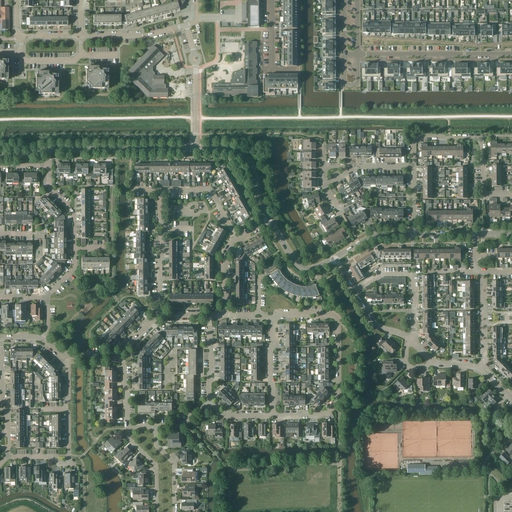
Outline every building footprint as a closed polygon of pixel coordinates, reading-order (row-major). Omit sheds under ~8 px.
[(8,7),(1,7),(0,0),(0,23),(1,24),(1,30),(9,30),(8,7)] [(180,11),(186,0),(176,0),(177,1),(124,16),(121,16),(121,15),(93,15),(93,25),(127,25),(180,11)] [(258,0),(247,0),(248,27),(259,27),(258,0)] [(283,0),(283,23),(279,23),(279,29),(298,29),(297,0),(283,0)] [(335,12),(335,5),(322,5),(322,9),(325,9),(325,15),(333,15),(332,12),(335,12)] [(336,26),(336,20),(333,20),(333,16),(326,16),(326,26),(336,26)] [(487,23),(477,23),(477,32),(481,32),(481,36),(487,36),(487,26),(487,23)] [(487,26),(487,36),(493,36),(493,32),(496,32),(496,24),(492,24),(492,26),(487,26)] [(502,24),(498,24),(499,32),(502,32),(502,36),(508,36),(508,26),(507,26),(502,26),(502,24)] [(336,33),(336,26),(326,26),(326,36),(333,36),(333,33),(336,33)] [(298,66),(298,32),(279,32),(280,38),(283,38),(283,66),(298,66)] [(336,48),(336,41),(333,41),(333,38),(326,38),(326,48),(336,48)] [(215,84),(213,84),(213,96),(220,96),(220,97),(230,97),(230,96),(235,96),(235,95),(241,95),(241,96),(247,96),(247,97),(258,97),(258,86),(257,86),(257,80),(256,80),(256,74),(257,74),(257,68),(256,68),(256,65),(257,65),(257,54),(256,54),(256,48),(257,48),(257,42),(254,42),(248,42),(248,44),(245,44),(245,63),(245,70),(242,70),(240,71),(237,72),(237,73),(236,72),(235,72),(234,73),(233,74),(233,75),(234,76),(233,76),(232,79),(232,81),(231,84),(225,84),(215,84)] [(164,84),(164,80),(164,75),(154,75),(154,73),(154,72),(150,72),(149,71),(163,56),(153,45),(128,71),(134,77),(132,78),(132,79),(135,82),(134,84),(148,98),(167,97),(167,89),(165,89),(165,86),(165,84),(164,84)] [(336,54),(336,48),(326,48),(326,54),(322,54),(322,58),(333,58),(333,54),(336,54)] [(336,69),(336,62),(333,62),(333,59),(326,59),(326,69),(336,69)] [(365,68),(362,68),(362,77),(371,77),(371,64),(365,64),(365,68)] [(377,64),(371,64),(371,77),(381,77),(381,68),(377,68),(377,64)] [(387,68),(384,68),(384,77),(394,77),(394,64),(387,64),(387,68)] [(400,64),(394,64),(394,77),(403,77),(403,68),(400,68),(400,64)] [(410,68),(407,68),(407,77),(416,77),(416,64),(410,64),(410,68)] [(422,64),(416,64),(416,77),(426,77),(426,68),(422,68),(422,64)] [(432,68),(429,68),(429,77),(439,77),(439,64),(432,64),(432,68)] [(445,64),(439,64),(439,77),(448,77),(448,68),(445,68),(445,64)] [(455,68),(452,68),(452,77),(461,77),(461,64),(455,64),(455,68)] [(467,64),(461,64),(461,77),(471,77),(471,68),(467,68),(467,64)] [(477,68),(474,68),(474,77),(484,77),(484,64),(477,64),(477,68)] [(490,64),(484,64),(484,77),(493,77),(493,68),(490,68),(490,64)] [(500,68),(496,68),(496,77),(506,77),(506,75),(506,64),(500,64),(500,68)] [(108,87),(108,76),(105,76),(105,73),(108,73),(108,69),(104,69),(104,67),(98,67),(98,66),(87,66),(87,69),(86,70),(86,83),(87,83),(92,87),(92,88),(104,88),(105,87),(108,87)] [(336,75),(336,69),(326,69),(326,75),(323,75),(323,79),(333,79),(333,75),(336,75)] [(48,72),(37,72),(37,74),(36,75),(36,88),(37,88),(42,92),(42,94),(54,94),(54,93),(55,92),(58,92),(58,81),(55,81),(55,78),(58,78),(58,75),(54,75),(54,72),(48,72)] [(298,74),(263,75),(263,93),(269,93),(269,89),(298,89),(298,74)] [(336,90),(336,83),(333,83),(333,80),(323,80),(323,84),(326,84),(326,90),(336,90)] [(302,149),(303,149),(303,152),(310,152),(310,149),(316,149),(316,143),(310,143),(310,140),(300,140),(301,143),(301,144),(301,145),(302,145),(302,149)] [(326,144),(326,153),(329,153),(329,157),(336,157),(336,151),(336,144),(326,144)] [(336,144),(336,151),(339,151),(339,157),(345,157),(345,144),(336,144)] [(385,158),(385,149),(381,149),(381,148),(380,148),(380,144),(376,144),(376,155),(379,155),(379,158),(385,158)] [(404,155),(404,144),(401,144),(401,146),(396,146),(396,158),(401,158),(401,155),(404,155)] [(355,158),(355,147),(347,147),(347,153),(350,153),(350,156),(353,156),(353,158),(355,158)] [(366,147),(366,158),(368,158),(368,156),(372,156),(372,153),(375,153),(375,147),(366,147)] [(316,152),(310,152),(303,152),(303,162),(310,162),(310,159),(316,159),(316,152)] [(310,162),(303,162),(303,172),(310,171),(310,168),(316,168),(316,162),(310,162)] [(64,174),(63,164),(57,164),(58,170),(55,170),(55,177),(60,177),(60,174),(64,174)] [(63,164),(64,174),(67,174),(67,177),(73,177),(73,170),(70,170),(69,164),(63,164)] [(82,174),(81,164),(75,164),(76,170),(73,170),(73,177),(73,179),(78,179),(78,174),(82,174)] [(81,164),(82,174),(85,174),(85,177),(91,177),(91,170),(88,170),(87,164),(81,164)] [(96,178),(96,177),(96,174),(100,174),(99,164),(93,164),(94,170),(91,170),(91,177),(91,178),(96,178)] [(99,164),(100,174),(103,174),(103,176),(109,176),(109,170),(105,170),(105,164),(99,164)] [(189,173),(189,172),(189,164),(173,164),(168,164),(151,164),(151,173),(155,173),(155,175),(159,175),(159,173),(166,173),(166,175),(168,175),(168,173),(173,173),(173,175),(175,175),(175,173),(182,173),(182,175),(186,175),(186,173),(189,173)] [(221,177),(229,173),(226,168),(219,172),(221,177)] [(303,181),(310,181),(310,178),(316,178),(316,171),(310,171),(303,172),(303,181)] [(229,173),(221,177),(224,182),(232,177),(229,173)] [(6,187),(6,184),(6,183),(12,183),(12,174),(6,174),(6,176),(3,176),(3,184),(3,187),(6,187)] [(12,174),(12,183),(18,183),(18,184),(21,184),(21,176),(18,176),(18,174),(12,174)] [(30,183),(30,174),(24,174),(24,176),(21,176),(21,184),(24,184),(24,183),(30,183)] [(30,174),(30,183),(36,183),(36,186),(39,186),(39,176),(36,176),(36,174),(30,174)] [(371,185),(371,175),(369,175),(369,176),(365,176),(365,177),(361,177),(363,183),(365,183),(365,185),(371,185)] [(232,177),(224,182),(227,186),(234,182),(232,177)] [(351,179),(357,189),(361,186),(360,184),(362,183),(363,183),(361,177),(357,179),(357,178),(354,180),(353,178),(351,179)] [(347,183),(352,191),(357,189),(351,179),(349,181),(350,182),(347,183)] [(310,181),(303,181),(303,191),(310,191),(310,187),(316,187),(316,181),(310,181)] [(234,182),(227,186),(230,191),(237,187),(234,182)] [(342,185),(347,194),(352,191),(347,183),(345,185),(344,184),(342,185)] [(347,194),(342,185),(340,186),(341,187),(338,189),(342,197),(347,194)] [(237,187),(230,191),(232,196),(240,191),(237,187)] [(240,191),(232,196),(235,200),(241,196),(242,197),(243,196),(240,191)] [(314,203),(320,202),(318,194),(307,197),(309,206),(314,205),(314,203)] [(43,196),(37,202),(39,204),(40,203),(44,207),(51,201),(47,197),(45,198),(43,196)] [(232,208),(244,201),(242,197),(241,196),(235,200),(234,201),(236,204),(231,206),(232,208)] [(51,201),(44,207),(48,211),(55,204),(51,201)] [(240,210),(247,206),(244,201),(232,208),(233,210),(238,207),(240,210)] [(52,215),(58,208),(55,204),(48,211),(52,215)] [(319,218),(320,217),(330,212),(328,209),(328,208),(327,206),(324,207),(322,205),(314,210),(319,218)] [(242,215),(250,211),(247,206),(240,210),(242,215)] [(55,221),(65,217),(61,213),(62,212),(58,208),(52,215),(56,219),(55,220),(55,221)] [(367,211),(367,208),(363,211),(363,210),(358,213),(363,223),(365,222),(364,220),(367,218),(366,216),(368,215),(367,211)] [(367,211),(368,215),(371,215),(370,217),(374,217),(374,219),(376,219),(376,208),(371,208),(367,208),(367,211)] [(250,211),(242,215),(245,220),(253,215),(250,211)] [(353,216),(358,224),(361,222),(362,224),(363,223),(358,213),(353,216)] [(358,224),(353,216),(349,219),(354,228),(356,227),(355,225),(358,224)] [(55,227),(57,227),(66,227),(66,222),(65,222),(65,217),(55,221),(56,222),(54,222),(55,227)] [(328,231),(338,225),(334,218),(328,221),(326,219),(320,222),(322,225),(323,224),(328,231)] [(216,232),(224,237),(227,232),(219,228),(216,232)] [(324,245),(328,243),(330,246),(344,238),(343,235),(346,234),(343,228),(325,238),(322,240),(324,245)] [(214,237),(221,241),(224,237),(216,232),(214,237)] [(211,242),(219,246),(221,241),(214,237),(211,242)] [(257,241),(262,248),(266,245),(262,238),(257,241)] [(262,248),(257,241),(253,243),(257,251),(262,248)] [(208,246),(216,251),(219,246),(211,242),(208,246)] [(257,251),(253,243),(248,246),(252,253),(257,251)] [(216,251),(208,246),(206,251),(213,256),(216,251)] [(252,253),(248,246),(243,249),(244,250),(241,256),(246,259),(248,256),(252,253)] [(358,282),(364,278),(366,278),(365,276),(365,275),(364,273),(363,274),(361,269),(375,261),(375,260),(378,258),(383,258),(383,259),(411,259),(411,250),(405,250),(405,251),(395,251),(395,250),(383,250),(383,251),(378,251),(376,252),(371,255),(371,253),(356,261),(356,262),(351,265),(352,266),(349,268),(358,282)] [(67,254),(57,254),(55,254),(55,259),(56,260),(55,261),(65,265),(65,260),(67,260),(67,254)] [(109,255),(108,255),(106,255),(106,258),(85,258),(85,255),(82,255),(82,269),(109,269),(109,255)] [(247,262),(245,262),(245,261),(246,259),(241,256),(238,261),(236,261),(236,267),(245,267),(247,267),(247,262)] [(59,273),(63,269),(62,268),(65,265),(55,261),(55,262),(53,261),(50,265),(59,273)] [(59,273),(50,265),(46,269),(48,271),(55,277),(59,273)] [(281,272),(279,270),(279,269),(278,269),(278,270),(271,275),(274,281),(278,286),(283,290),(288,293),(294,295),(301,297),(307,298),(313,297),(320,295),(316,286),(315,286),(314,286),(311,287),(310,287),(308,287),(307,287),(305,287),(303,287),(301,287),(299,286),(297,285),(295,285),(293,284),(292,283),(291,283),(289,281),(287,280),(287,279),(286,279),(284,277),(283,276),(281,272)] [(45,274),(51,281),(55,277),(48,271),(45,274)] [(51,281),(45,274),(41,278),(40,277),(39,278),(43,287),(46,284),(47,285),(51,281)] [(43,287),(39,278),(38,278),(38,280),(32,280),(32,289),(38,289),(38,287),(43,287)] [(377,304),(377,295),(376,295),(376,293),(366,293),(366,299),(367,299),(367,302),(371,302),(371,304),(377,304)] [(129,310),(130,311),(139,320),(141,318),(138,316),(140,313),(137,310),(139,308),(135,304),(129,310)] [(2,319),(5,319),(12,319),(12,311),(8,311),(8,305),(2,305),(2,319)] [(26,319),(28,319),(28,311),(25,311),(23,308),(24,307),(23,306),(23,305),(15,305),(16,321),(26,321),(26,319)] [(37,320),(43,320),(43,314),(40,314),(39,305),(31,305),(31,316),(36,316),(37,317),(37,320)] [(126,315),(133,321),(135,319),(137,321),(139,320),(130,311),(126,315)] [(123,319),(131,327),(133,326),(131,324),(133,321),(126,315),(123,319)] [(123,319),(119,323),(125,329),(127,327),(130,329),(131,327),(123,319)] [(113,324),(124,335),(125,333),(123,331),(125,329),(119,323),(117,320),(113,324)] [(124,335),(113,324),(109,328),(110,329),(118,337),(120,335),(122,337),(124,335)] [(172,338),(172,336),(172,326),(170,326),(170,327),(167,327),(167,330),(162,330),(162,331),(165,339),(167,338),(172,338)] [(197,337),(197,332),(194,332),(194,326),(192,326),(192,327),(189,327),(188,338),(197,337)] [(425,339),(432,336),(432,328),(423,328),(423,334),(425,334),(425,339)] [(108,334),(116,343),(118,341),(115,339),(118,337),(110,329),(106,333),(108,334)] [(165,339),(162,331),(159,333),(158,333),(156,335),(155,334),(153,336),(160,343),(161,343),(164,339),(165,339)] [(116,343),(108,334),(104,338),(103,337),(100,339),(105,343),(107,341),(110,344),(112,342),(115,344),(116,343)] [(150,341),(158,348),(162,344),(161,343),(160,343),(153,336),(152,337),(152,338),(150,341)] [(432,336),(425,339),(429,342),(427,344),(431,348),(438,341),(432,336)] [(391,354),(397,348),(388,339),(385,342),(381,338),(376,343),(380,346),(382,344),(391,354)] [(158,348),(150,341),(148,343),(147,342),(145,344),(153,351),(153,350),(155,352),(158,348)] [(438,341),(431,348),(435,352),(437,350),(439,352),(444,347),(438,341)] [(153,351),(145,344),(144,345),(145,346),(143,348),(144,349),(140,353),(148,356),(149,354),(153,351)] [(27,348),(27,358),(32,358),(33,358),(37,350),(32,350),(32,349),(29,349),(29,348),(27,348)] [(39,363),(46,355),(44,354),(43,355),(41,352),(40,353),(37,350),(33,358),(35,359),(39,363)] [(497,358),(499,358),(499,355),(502,355),(502,350),(493,350),(493,355),(497,355),(497,358)] [(150,358),(148,358),(148,357),(148,356),(140,353),(140,357),(139,357),(139,360),(138,360),(138,363),(148,363),(150,363),(150,358)] [(43,367),(49,360),(47,358),(48,357),(46,355),(39,363),(43,367)] [(498,370),(505,363),(501,359),(499,358),(497,358),(499,361),(494,366),(498,370)] [(47,370),(54,363),(52,361),(51,362),(49,360),(43,367),(47,370)] [(387,372),(397,372),(397,364),(390,364),(390,360),(383,361),(383,366),(382,366),(382,374),(387,374),(387,372)] [(54,363),(47,370),(51,374),(51,376),(59,372),(56,369),(57,368),(55,366),(56,365),(54,363)] [(502,374),(509,367),(505,363),(498,370),(502,374)] [(506,378),(511,371),(511,370),(509,367),(502,374),(506,378)] [(107,377),(116,377),(116,374),(117,374),(117,371),(114,371),(114,368),(105,368),(105,374),(107,374),(107,377)] [(52,382),(62,382),(62,380),(61,380),(61,377),(59,377),(59,372),(51,376),(52,377),(52,382)] [(445,381),(446,381),(446,374),(438,374),(438,377),(434,377),(434,386),(445,386),(445,381)] [(457,387),(464,387),(464,374),(457,374),(457,378),(453,378),(453,384),(457,384),(457,387)] [(105,377),(105,381),(105,386),(115,386),(115,383),(117,383),(117,380),(116,380),(116,377),(107,377),(105,377)] [(420,391),(429,391),(428,377),(424,377),(424,379),(417,379),(417,386),(420,386),(420,391)] [(401,390),(402,389),(404,390),(408,390),(407,392),(412,392),(412,386),(408,386),(406,383),(406,382),(403,378),(400,381),(399,380),(394,385),(398,390),(399,389),(401,390)] [(480,390),(484,385),(482,383),(478,386),(477,386),(477,379),(469,379),(469,388),(477,388),(477,390),(480,390)] [(318,389),(320,391),(327,398),(328,397),(328,395),(330,393),(327,391),(329,388),(328,388),(328,382),(322,382),(322,383),(321,383),(321,386),(318,389)] [(221,399),(228,392),(224,388),(226,387),(223,384),(218,389),(220,392),(218,394),(220,397),(219,397),(221,399)] [(115,386),(105,386),(105,392),(107,392),(107,395),(116,395),(116,392),(118,392),(118,389),(115,389),(115,386)] [(493,405),(499,399),(488,389),(480,396),(486,402),(488,400),(493,405)] [(231,390),(228,392),(221,399),(223,401),(224,400),(226,402),(232,395),(232,396),(235,394),(231,390)] [(327,398),(320,391),(316,395),(322,401),(323,400),(325,400),(327,398)] [(249,406),(249,393),(240,393),(240,402),(243,402),(243,405),(246,405),(246,406),(249,406)] [(105,395),(105,399),(105,404),(115,404),(115,401),(118,401),(118,398),(116,398),(116,395),(107,395),(105,395)] [(236,399),(232,396),(232,395),(226,402),(228,404),(227,405),(229,407),(232,403),(234,405),(239,401),(237,398),(236,399)] [(322,401),(316,395),(312,399),(311,398),(308,398),(308,404),(313,404),(315,402),(319,406),(321,404),(321,403),(322,401)] [(300,396),(300,406),(302,406),(303,405),(305,405),(305,404),(308,404),(308,398),(305,398),(305,396),(300,396)] [(115,404),(105,404),(105,414),(117,414),(117,410),(118,410),(118,408),(115,408),(115,404)] [(117,414),(105,414),(105,423),(115,423),(115,419),(118,419),(118,417),(117,417),(117,414)] [(222,431),(226,431),(226,424),(222,424),(222,428),(216,428),(215,425),(209,425),(209,434),(215,434),(215,437),(222,437),(222,431)] [(252,437),(255,437),(255,427),(252,427),(252,424),(244,425),(245,438),(252,437)] [(273,434),(276,434),(276,437),(284,437),(284,429),(280,429),(280,424),(273,424),(273,434)] [(287,424),(287,437),(293,436),(293,432),(298,432),(298,437),(302,437),(302,427),(298,427),(298,424),(287,424)] [(320,431),(318,431),(318,426),(314,426),(314,424),(307,424),(307,427),(306,427),(306,436),(314,436),(314,438),(320,438),(320,431)] [(331,437),(334,437),(334,427),(331,427),(331,424),(323,424),(323,437),(331,436),(331,437)] [(238,440),(238,438),(242,438),(242,432),(238,432),(238,425),(230,425),(230,440),(238,440)] [(270,433),(266,433),(266,425),(259,425),(259,436),(266,436),(266,437),(270,437),(270,433)] [(179,442),(179,441),(179,433),(171,433),(171,437),(168,437),(168,438),(168,439),(168,441),(168,442),(179,442)] [(108,446),(113,451),(119,445),(120,446),(122,444),(122,443),(118,439),(115,441),(112,437),(103,446),(105,448),(107,448),(108,446)] [(504,452),(499,458),(507,465),(510,462),(511,463),(511,443),(508,447),(507,446),(505,448),(511,455),(510,458),(504,452)] [(126,447),(126,448),(123,451),(121,449),(115,456),(117,458),(118,456),(124,462),(132,453),(126,447)] [(192,464),(192,451),(182,451),(182,452),(178,452),(175,454),(179,459),(180,458),(182,459),(182,464),(192,464)] [(140,469),(144,465),(137,458),(132,462),(130,460),(124,466),(126,468),(129,465),(135,471),(138,468),(140,469)] [(420,475),(431,474),(437,474),(437,470),(437,466),(425,467),(425,462),(421,462),(421,461),(403,461),(403,462),(400,462),(400,471),(406,471),(406,473),(420,473),(420,475)] [(26,482),(31,482),(31,473),(27,473),(27,467),(19,467),(19,478),(26,478),(26,482)] [(39,482),(46,482),(46,471),(43,471),(43,467),(34,467),(35,478),(39,478),(39,482)] [(15,482),(15,479),(15,473),(12,473),(12,468),(5,468),(5,482),(15,482)] [(195,478),(195,477),(195,472),(193,472),(193,469),(183,469),(183,475),(182,475),(182,481),(195,481),(195,478)] [(137,482),(140,482),(140,485),(148,485),(148,475),(145,475),(145,472),(142,472),(133,475),(133,479),(136,479),(137,482)] [(53,489),(60,489),(60,479),(57,479),(57,474),(50,474),(50,484),(53,484),(53,489)] [(74,496),(77,496),(78,496),(78,483),(74,483),(74,478),(76,478),(76,474),(74,474),(65,474),(65,488),(66,488),(66,489),(68,489),(74,489),(74,496)] [(194,492),(195,492),(195,486),(185,486),(185,489),(183,489),(183,492),(183,496),(194,496),(194,492)] [(148,499),(148,491),(140,491),(140,488),(132,488),(132,491),(133,491),(133,499),(148,499)] [(194,504),(196,504),(196,500),(189,500),(189,503),(182,503),(182,510),(194,510),(194,504)] [(134,511),(148,511),(148,506),(143,506),(143,503),(133,503),(133,508),(134,508),(134,511)]
